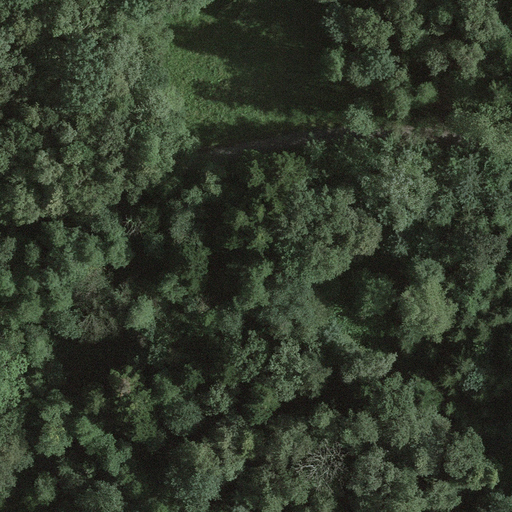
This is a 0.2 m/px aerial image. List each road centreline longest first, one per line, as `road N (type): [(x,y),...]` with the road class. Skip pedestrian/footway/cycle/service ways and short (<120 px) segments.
road 1 (track): [(0,220),(327,132),(511,143)]
road 2 (track): [(0,368),(94,511)]
